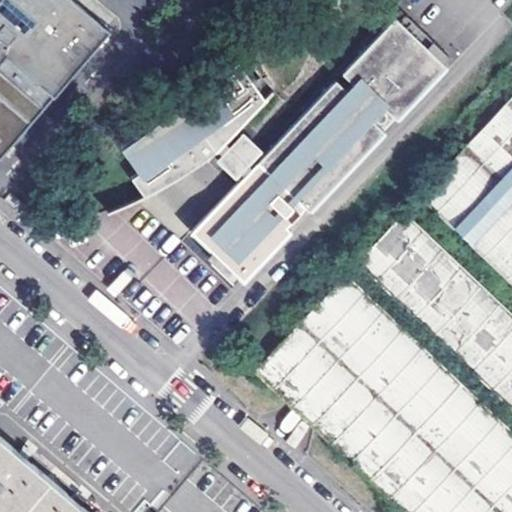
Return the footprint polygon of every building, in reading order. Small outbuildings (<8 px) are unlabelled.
[(0,0),(0,156),(107,29),(55,0),(0,0)] [(69,0),(55,0),(107,29),(69,0)] [(408,15),(401,23),(428,48),(435,41),(408,15)] [(243,67),(125,150),(143,174),(135,179),(146,194),(221,149),(224,152),(217,159),(236,178),(242,171),(246,175),(191,232),(244,282),(291,232),(287,228),(306,208),(310,212),(448,67),(443,62),(450,55),(435,41),(428,48),(401,23),(396,18),(344,72),(354,83),(348,90),(336,80),(253,167),(250,164),(263,150),(244,132),(230,145),(227,142),(267,100),(243,67)] [(121,145),(125,150),(243,67),(240,62),(121,145)] [(511,94),(419,194),(511,281),(511,94)] [(287,228),(291,232),(310,212),(306,208),(287,228)] [(511,315),(403,212),(360,259),(511,404),(511,315)] [(511,511),(511,433),(344,276),(255,370),(290,403),(314,426),(406,511),(511,511)] [(0,507),(5,511),(87,511),(76,502),(21,455),(0,437),(0,507)]
